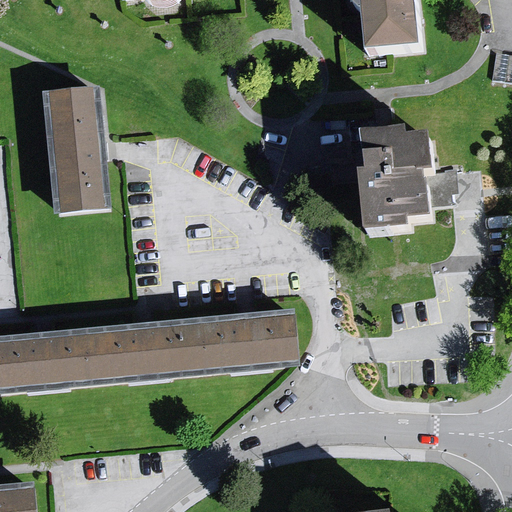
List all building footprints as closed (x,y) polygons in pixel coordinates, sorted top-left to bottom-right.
[(352,0),(353,5),(360,13),(365,15),(369,54),(423,50),(418,0),(352,0)] [(105,178),(93,96),(46,103),(63,219),(109,213),(105,178)] [(388,136),(365,138),(369,178),(363,179),(369,239),(415,234),(414,225),(437,222),(436,211),(453,209),(451,194),(459,193),(457,172),(437,174),(436,167),(433,140),(412,142),(411,133),(397,135),(388,136)] [(0,392),(298,363),(293,312),(0,341),(0,392)] [(0,511),(37,511),(35,490),(0,493),(0,511)]
